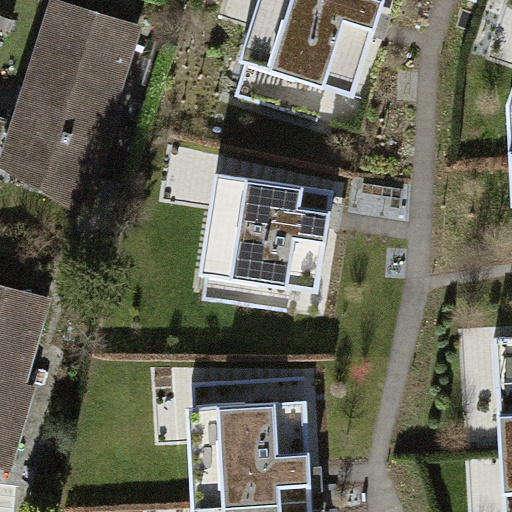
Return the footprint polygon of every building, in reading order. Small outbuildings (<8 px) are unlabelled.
[(164,33),(67,0),(58,0),(24,99),(0,167),(0,185),(99,219),(164,33)] [(382,0),(257,0),(240,51),(351,89),(374,24),(382,0)] [(333,186),(217,171),(204,266),(321,281),(329,218),(333,186)] [(78,308),(0,281),(0,489),(13,494),(78,308)] [(511,511),(511,334),(497,335),(506,511),(511,511)] [(305,401),(188,406),(193,502),(310,496),(309,476),(305,401)] [(310,511),(310,496),(193,502),(193,511),(310,511)]
